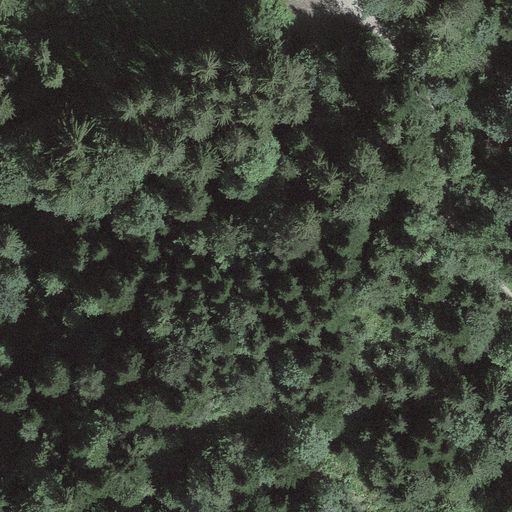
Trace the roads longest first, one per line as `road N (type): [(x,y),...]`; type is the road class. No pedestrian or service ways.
road 1 (track): [(511,298),(480,271),(461,239),(432,109),(408,56),(363,0)]
road 2 (track): [(0,366),(38,238),(23,193),(0,177)]
